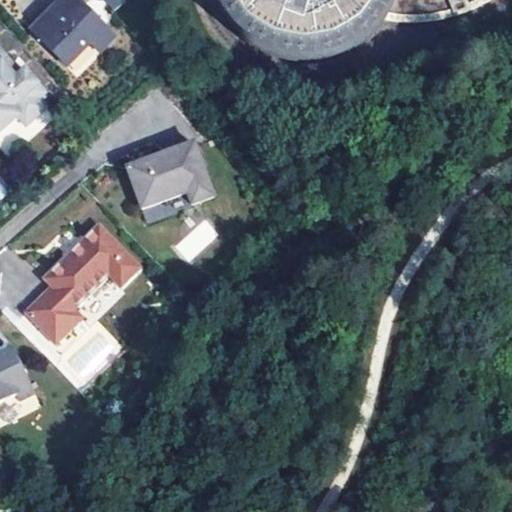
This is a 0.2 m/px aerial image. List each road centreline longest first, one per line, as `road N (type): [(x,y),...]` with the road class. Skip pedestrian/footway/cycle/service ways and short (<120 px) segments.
road 1 (track): [(511,162),(458,204),(405,278),(359,436),(324,511)]
road 2 (residential): [(0,241),(149,114)]
